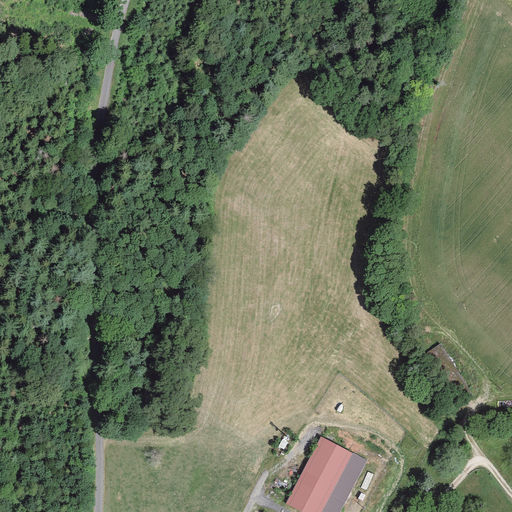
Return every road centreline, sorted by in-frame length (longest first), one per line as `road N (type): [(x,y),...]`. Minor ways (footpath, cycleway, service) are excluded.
road 1 (track): [(98,511),(96,167),(127,0)]
road 2 (track): [(481,461),(465,425),(485,381),(446,338)]
